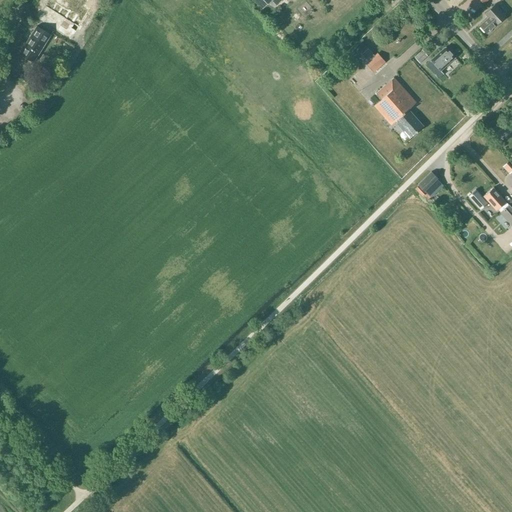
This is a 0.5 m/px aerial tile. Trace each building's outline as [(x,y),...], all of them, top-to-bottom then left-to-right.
[(58,0),(53,10),(79,24),(91,4),(88,2),(89,0),(58,0)] [(486,33),(505,16),(495,4),(485,13),(488,17),(479,25),(486,33)] [(50,35),(36,26),(19,54),(33,62),(50,35)] [(438,79),(443,74),(440,71),(455,58),(445,47),(425,65),(438,79)] [(427,56),(422,50),(414,57),(419,63),(427,56)] [(371,53),(365,58),(369,62),(366,65),(372,72),(384,61),(378,54),(375,57),(371,53)] [(411,137),(423,126),(408,109),(415,102),(394,78),(376,94),(381,100),(374,107),(390,125),(396,120),(411,137)] [(499,127),(502,132),(511,126),(508,121),(499,127)] [(417,149),(421,154),(429,147),(420,137),(414,142),(419,148),(417,149)] [(431,172),(418,185),(425,192),(438,179),(431,172)] [(475,189),(471,193),(467,197),(479,210),(487,203),(486,201),(487,200),(496,210),(497,208),(500,212),(509,204),(508,205),(493,187),(483,196),(484,197),(483,198),(475,189)] [(511,207),(509,204),(500,212),(511,225),(511,207)]
